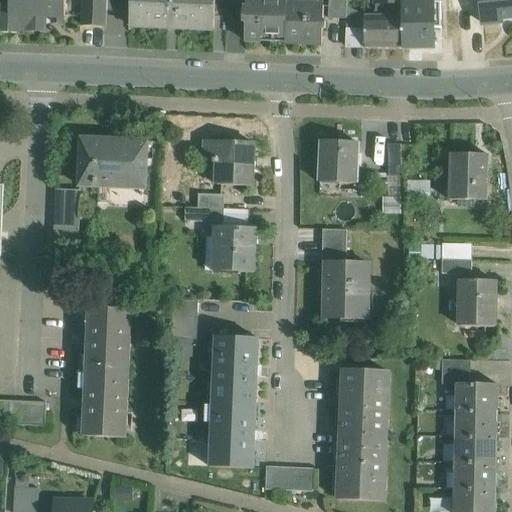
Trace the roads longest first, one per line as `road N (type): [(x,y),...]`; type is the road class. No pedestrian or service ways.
road 1 (residential): [(283,85),(294,455)]
road 2 (residential): [(39,69),(31,363)]
road 3 (residential): [(39,69),(283,85)]
road 4 (residential): [(283,85),(508,82)]
